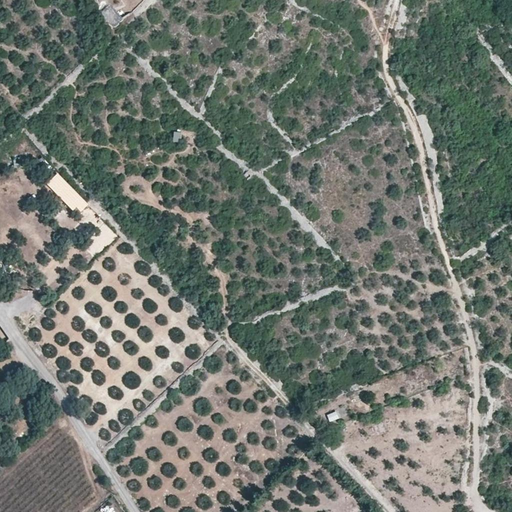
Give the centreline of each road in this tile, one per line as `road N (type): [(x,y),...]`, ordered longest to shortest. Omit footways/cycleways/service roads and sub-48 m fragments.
road 1 (unclassified): [(476,511),(475,356),(432,218),(409,108),(383,58),(399,0)]
road 2 (unclassified): [(133,511),(0,304)]
